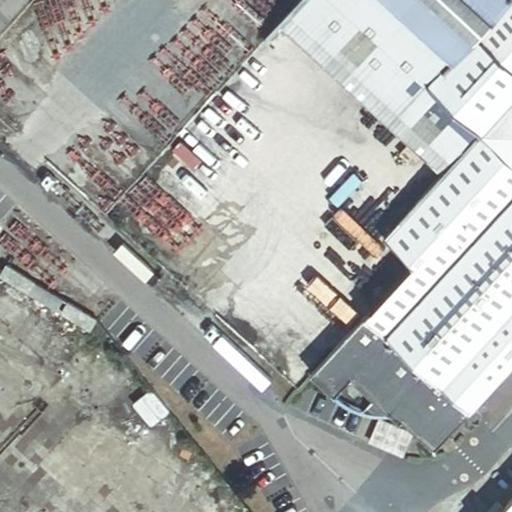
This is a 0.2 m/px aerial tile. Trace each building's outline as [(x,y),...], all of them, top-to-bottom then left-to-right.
[(447,56),(384,0),(296,0),(284,14),(446,163),(476,131),(424,83),(447,56)] [(511,0),(497,0),(447,56),(424,83),(476,131),(446,163),(387,229),(414,257),(363,314),(466,408),(511,358),(511,0)] [(511,0),(384,0),(447,56),(497,0),(511,0)] [(91,316),(0,263),(0,280),(84,329),(91,316)] [(511,511),(511,492),(494,511),(511,511)]
